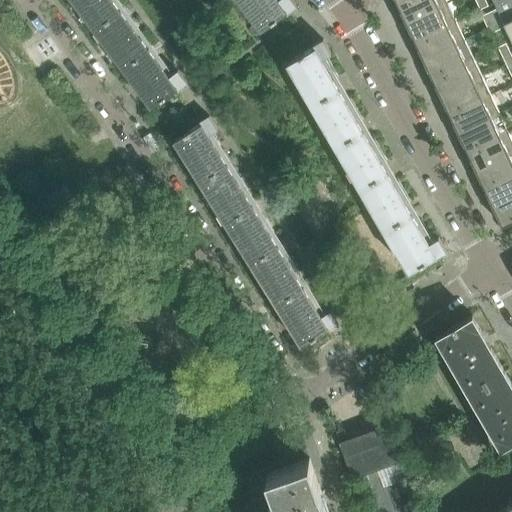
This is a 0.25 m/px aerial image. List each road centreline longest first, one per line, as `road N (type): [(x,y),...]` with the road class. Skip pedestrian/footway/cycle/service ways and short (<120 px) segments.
road 1 (residential): [(294,399),(140,146),(33,0)]
road 2 (residential): [(488,262),(345,14)]
road 3 (residential): [(154,494),(0,285)]
road 4 (residential): [(294,399),(488,262)]
road 5 (residential): [(154,494),(294,399)]
